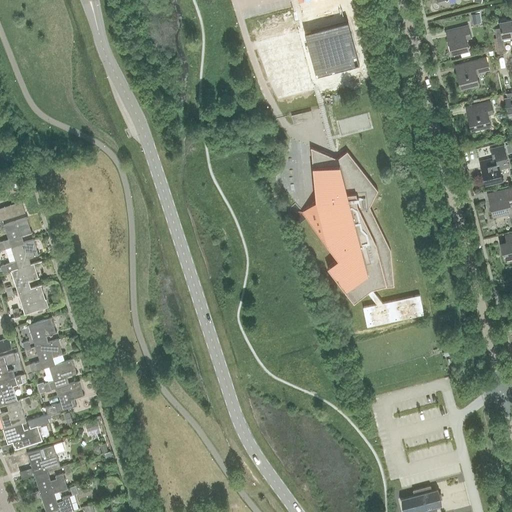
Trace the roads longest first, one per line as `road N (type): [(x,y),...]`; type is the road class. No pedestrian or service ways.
road 1 (secondary): [(89,0),(108,66),(141,127),(235,416),(295,511)]
road 2 (residential): [(504,394),(400,0)]
road 3 (residential): [(485,399),(454,419),(477,511)]
